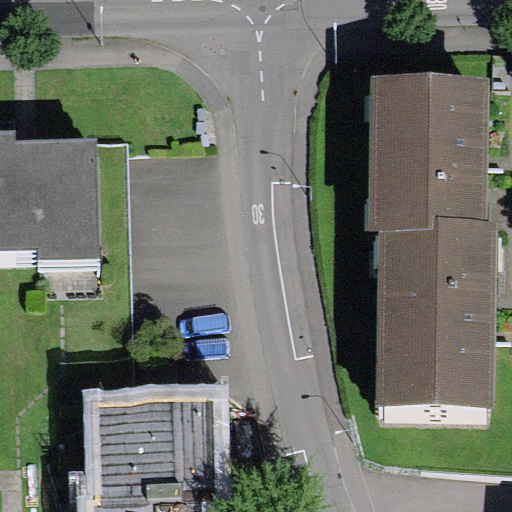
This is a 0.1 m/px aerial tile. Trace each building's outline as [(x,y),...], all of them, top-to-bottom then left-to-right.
[(467,257),(467,116),(347,116),(346,255),(467,257)] [(0,147),(0,280),(15,281),(14,165),(14,148),(0,147)] [(15,281),(81,280),(80,164),(14,165),(15,281)] [(355,434),(484,437),(481,257),(467,257),(346,255),(355,434)] [(215,511),(210,422),(68,431),(72,511),(215,511)]
